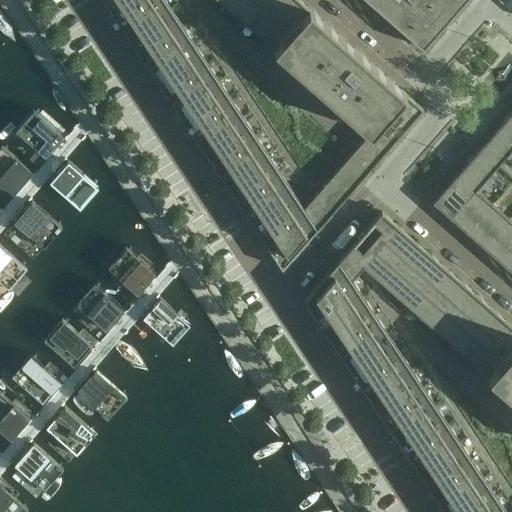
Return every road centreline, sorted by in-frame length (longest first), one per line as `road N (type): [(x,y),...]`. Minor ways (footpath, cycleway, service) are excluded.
road 1 (residential): [(78,0),(276,302)]
road 2 (residential): [(276,302),(417,511)]
road 3 (residential): [(511,299),(380,183)]
road 4 (residential): [(276,302),(380,183)]
road 5 (residential): [(380,183),(452,101),(426,79)]
road 6 (residential): [(335,0),(426,79)]
